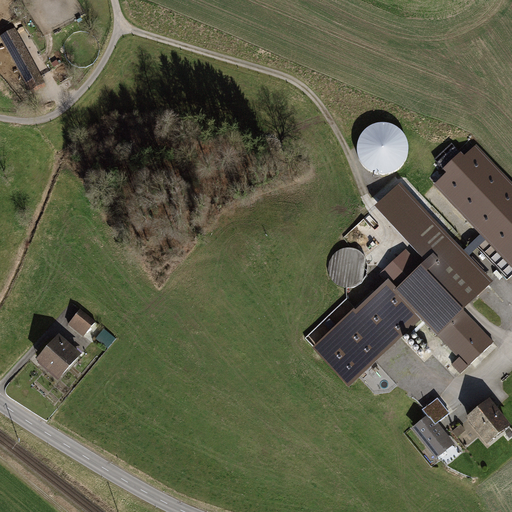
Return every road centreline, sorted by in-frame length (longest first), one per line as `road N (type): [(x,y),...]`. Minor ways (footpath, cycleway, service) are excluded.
road 1 (track): [(118,26),(301,85),(343,142),(367,202)]
road 2 (tertiary): [(185,511),(0,402)]
road 3 (unclassified): [(114,0),(115,37),(72,100),(39,120),(0,117)]
